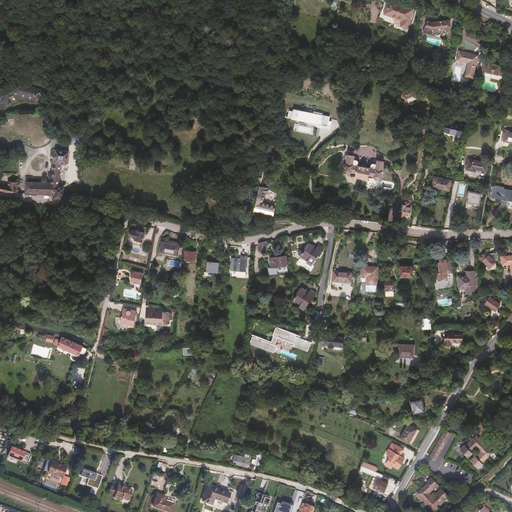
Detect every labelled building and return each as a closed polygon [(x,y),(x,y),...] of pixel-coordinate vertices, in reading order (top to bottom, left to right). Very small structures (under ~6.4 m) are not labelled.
[(403,30),(408,9),(401,7),(401,8),(382,3),(378,18),(397,22),(396,28),(403,30)] [(434,27),(439,27),(447,27),(447,20),(429,21),(428,24),(424,23),(421,31),(426,34),(432,35),(434,27)] [(471,56),(472,54),(457,51),(455,60),(466,63),(463,76),(471,78),(476,57),(471,56)] [(483,63),(481,71),(503,76),(505,68),(500,67),(500,66),(489,63),(488,64),(483,63)] [(0,109),(8,105),(6,101),(15,95),(18,100),(22,97),(25,101),(30,99),(32,104),(39,99),(40,96),(39,95),(39,91),(38,91),(38,90),(35,89),(34,90),(31,89),(31,88),(27,87),(27,88),(23,87),(23,86),(19,85),(19,86),(16,85),(15,87),(0,95),(0,109)] [(406,103),(416,99),(412,89),(402,93),(406,103)] [(327,120),(324,120),(325,116),(324,116),(324,115),(318,114),(319,112),(309,110),(308,112),(289,107),(288,110),(284,109),(283,116),(282,116),(287,117),(294,119),(293,122),(302,124),(302,123),(316,125),(315,128),(325,130),(327,120)] [(443,133),(460,137),(462,127),(445,123),(443,133)] [(295,124),(294,130),(310,133),(311,127),(295,124)] [(501,135),(500,142),(511,144),(511,133),(505,132),(504,135),(501,135)] [(71,135),(70,144),(87,146),(88,137),(71,135)] [(53,199),(62,200),(63,188),(57,187),(60,165),(66,165),(67,153),(54,151),(51,184),(25,183),(25,194),(53,195),(53,199)] [(354,153),(347,152),(347,153),(345,153),(344,157),(345,158),(345,161),(344,160),(343,167),(344,170),(347,171),(350,169),(354,170),(353,175),(367,178),(368,173),(372,174),(372,175),(373,176),(374,178),(377,179),(380,177),(381,173),(380,173),(382,160),(376,159),(375,163),(372,162),(371,163),(370,167),(366,166),(366,164),(361,163),(361,165),(356,164),(357,160),(356,158),(353,158),(354,153)] [(474,171),(474,173),(475,173),(476,171),(485,174),(487,165),(467,160),(465,169),(474,171)] [(430,188),(447,192),(450,182),(432,178),(430,188)] [(0,191),(11,194),(18,194),(18,182),(9,181),(8,186),(0,186),(0,191)] [(266,188),(257,187),(253,210),(261,211),(261,212),(274,214),(275,212),(276,206),(260,203),(261,199),(262,199),(263,193),(265,193),(266,188)] [(491,188),(488,200),(489,200),(489,199),(496,200),(497,201),(497,200),(511,202),(511,196),(511,192),(503,191),(503,190),(495,188),(495,190),(491,189),(491,188)] [(482,192),(468,190),(466,198),(468,198),(467,202),(479,205),(482,192)] [(398,216),(402,217),(407,218),(408,217),(408,214),(409,215),(410,210),(409,210),(410,207),(408,206),(409,204),(408,204),(408,203),(405,203),(404,205),(400,205),(400,207),(399,207),(398,212),(398,216)] [(133,240),(141,242),(143,233),(135,231),(135,232),(130,230),(128,236),(133,238),(133,240)] [(160,254),(178,257),(179,246),(161,243),(160,254)] [(301,255),(299,257),(311,264),(317,254),(318,255),(322,249),(316,245),(315,247),(308,244),(302,253),(299,251),(298,251),(297,253),(301,255)] [(185,251),(184,260),(194,261),(195,255),(195,253),(185,251)] [(489,269),(496,263),(495,262),(496,261),(495,253),(488,254),(486,252),(479,258),(489,269)] [(511,273),(511,255),(501,257),(502,265),(510,265),(511,274),(511,273)] [(287,266),(286,256),(269,258),(271,268),(287,266)] [(446,259),(446,261),(439,261),(438,262),(438,272),(435,272),(435,279),(437,278),(437,281),(447,280),(447,278),(446,272),(451,272),(450,259),(446,259)] [(212,272),(218,273),(219,263),(207,263),(206,273),(205,273),(204,277),(211,278),(212,272)] [(271,268),(268,268),(269,274),(288,272),(287,266),(271,268)] [(398,266),(398,267),(398,270),(398,277),(410,277),(410,275),(410,271),(410,266),(398,266)] [(230,268),(229,279),(244,281),(246,267),(239,267),(239,269),(230,268)] [(365,279),(365,286),(376,287),(377,270),(361,268),(360,279),(365,279)] [(331,282),(350,283),(351,273),(332,272),(331,282)] [(476,290),(474,274),(469,274),(469,272),(465,272),(465,275),(457,275),(458,289),(465,288),(465,291),(476,290)] [(132,292),(138,293),(139,287),(144,288),(145,283),(134,281),(132,292)] [(311,302),(315,295),(309,291),(306,296),(303,294),(303,293),(299,290),(294,300),(293,299),(291,301),(292,302),(292,303),(303,310),(309,301),(311,302)] [(495,311),(499,304),(489,297),(484,304),(495,311)] [(133,326),(136,314),(129,312),(128,311),(128,310),(124,309),(123,312),(122,312),(120,322),(123,324),(127,325),(128,326),(131,327),(132,326),(133,326)] [(149,324),(149,329),(162,329),(162,327),(167,327),(167,323),(169,323),(169,317),(163,317),(163,316),(152,316),(152,313),(151,313),(146,313),(145,314),(145,317),(143,317),(143,324),(149,324)] [(422,325),(431,324),(431,315),(421,315),(421,318),(421,319),(422,325)] [(296,334),(276,326),(271,340),(252,334),(249,342),(274,352),(278,338),(293,343),(293,345),(307,351),(311,341),(296,336),(296,334)] [(443,341),(450,342),(450,340),(461,341),(461,332),(443,331),(443,341)] [(344,335),(324,333),(322,346),(343,349),(344,335)] [(78,354),(81,346),(61,338),(58,345),(78,354)] [(404,356),(413,356),(413,345),(398,345),(398,358),(404,358),(404,356)] [(421,400),(415,401),(409,402),(412,415),(423,413),(421,400)] [(411,443),(418,429),(410,424),(402,437),(411,443)] [(176,428),(175,434),(184,436),(185,427),(176,426),(176,428)] [(434,462),(449,435),(443,432),(428,458),(434,462)] [(482,463),(493,452),(487,446),(483,442),(476,436),(465,446),(464,445),(460,450),(468,457),(472,453),(471,451),(476,447),(482,454),(477,458),(475,456),(471,461),(479,468),(483,464),(482,463)] [(387,461),(393,464),(398,467),(403,460),(399,457),(402,451),(391,445),(386,452),(391,454),(387,461)] [(6,457),(26,464),(29,455),(18,451),(15,449),(9,447),(6,457)] [(247,458),(233,454),(231,459),(234,460),(234,463),(245,466),(247,458)] [(47,473),(61,479),(65,468),(51,462),(50,463),(46,462),(43,471),(47,473)] [(381,476),(382,475),(371,471),(373,467),(371,467),(369,470),(360,467),(353,482),(355,482),(360,471),(380,479),(381,476)] [(97,490),(101,477),(81,471),(79,478),(87,480),(86,487),(97,490)] [(388,479),(381,476),(380,479),(380,480),(373,477),(369,485),(382,492),(388,479)] [(62,477),(59,485),(65,487),(68,480),(62,477)] [(439,488),(431,479),(427,484),(427,485),(417,495),(423,501),(422,502),(426,506),(427,506),(432,511),(433,511),(444,502),(445,503),(449,498),(441,490),(437,494),(439,496),(435,500),(428,494),(432,490),(435,492),(439,488)] [(228,493),(206,484),(200,500),(209,503),(210,502),(221,506),(226,506),(230,495),(227,493),(228,493)] [(115,489),(113,495),(112,498),(120,501),(121,499),(129,502),(133,490),(121,486),(120,488),(116,487),(115,489)] [(262,496),(255,493),(252,502),(255,494),(262,496)] [(151,506),(167,511),(169,511),(173,500),(156,494),(151,506)] [(265,505),(267,498),(262,496),(259,504),(252,502),(251,505),(256,506),(255,508),(253,507),(251,511),(249,511),(248,511),(247,511),(262,511),(264,508),(263,508),(264,505),(265,505)] [(292,511),(294,505),(285,502),(284,504),(280,503),(276,511),(292,511)] [(302,508),(299,507),(298,511),(300,511),(311,511),(313,508),(310,506),(310,505),(305,503),(302,508)]
